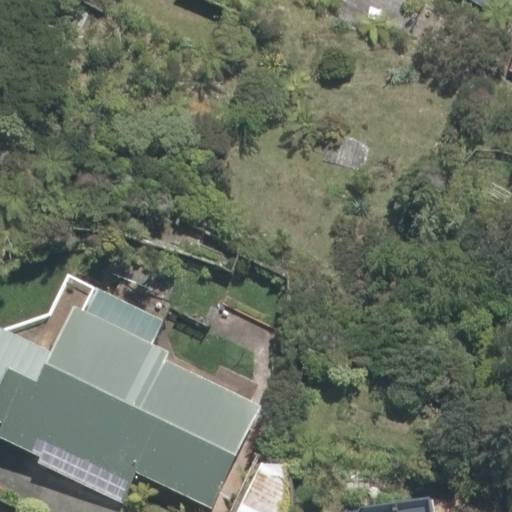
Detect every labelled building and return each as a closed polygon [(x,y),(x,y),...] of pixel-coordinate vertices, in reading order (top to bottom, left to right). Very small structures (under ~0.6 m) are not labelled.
[(511,0),(489,0),(511,8),(511,0)] [(511,38),(498,76),(511,81),(511,38)] [(162,322),(61,275),(19,364),(40,375),(229,464),(256,407),(146,355),(162,322)] [(0,388),(3,382),(18,350),(0,340),(0,388)] [(229,464),(40,375),(31,395),(3,382),(0,388),(0,447),(136,511),(149,511),(160,489),(207,511),(229,464)] [(280,511),(280,469),(254,457),(229,511),(280,511)]
